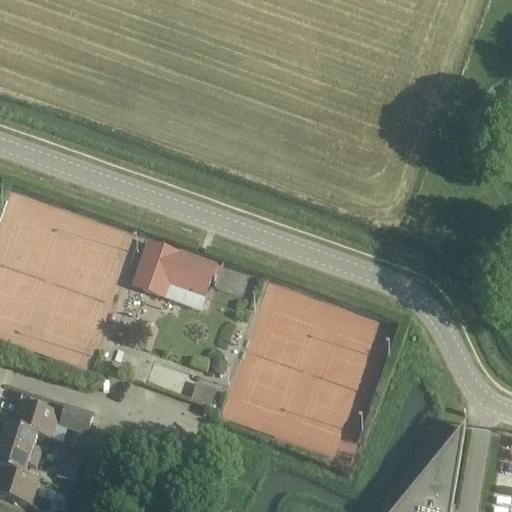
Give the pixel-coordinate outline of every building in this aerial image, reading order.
[(216,270),(150,246),(134,290),(165,300),(169,287),(205,300),(216,270)] [(191,405),(207,411),(209,412),(216,392),(198,386),(191,405)] [(6,428),(6,430),(32,438),(51,444),(56,428),(87,438),(93,419),(66,411),(64,419),(60,418),(60,417),(22,405),(14,431),(6,428)] [(29,448),(32,438),(6,430),(0,447),(0,449),(39,461),(42,452),(29,448)] [(451,511),(465,431),(463,433),(460,451),(450,449),(406,503),(408,504),(406,511),(451,511)] [(0,471),(1,472),(39,484),(39,483),(20,477),(23,466),(36,470),(39,461),(0,449),(0,471)] [(81,461),(65,456),(61,468),(78,473),(81,461)] [(78,473),(61,468),(57,480),(74,485),(78,473)] [(39,484),(1,472),(0,473),(0,499),(35,511),(34,511),(49,511),(51,505),(34,499),(39,484)]
